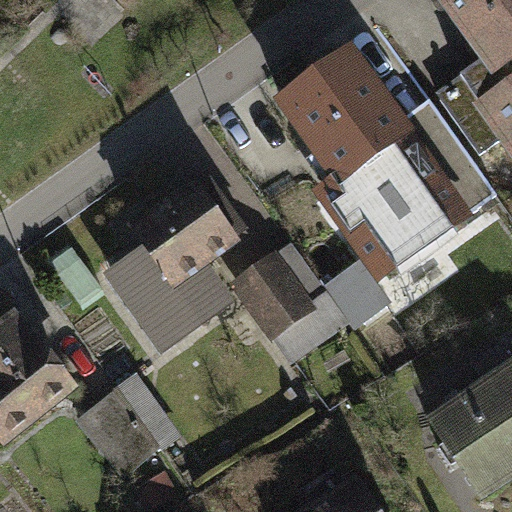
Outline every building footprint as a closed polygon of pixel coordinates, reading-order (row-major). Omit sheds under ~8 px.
[(511,0),(448,0),(491,58),(466,77),(511,139),(511,0)] [(427,131),(372,59),(300,113),(351,182),(339,191),(378,243),(459,182),(423,134),(427,131)] [(193,188),(127,236),(173,298),(239,249),(193,188)] [(326,302),(288,249),(242,282),(280,335),(326,302)] [(0,460),(3,465),(77,403),(10,323),(0,331),(0,460)] [(511,372),(508,375),(498,360),(471,376),(483,395),(428,428),(481,511),(484,511),(511,493),(511,372)] [(140,379),(78,422),(121,485),(160,459),(184,442),(140,379)] [(376,511),(360,485),(318,511),(376,511)]
